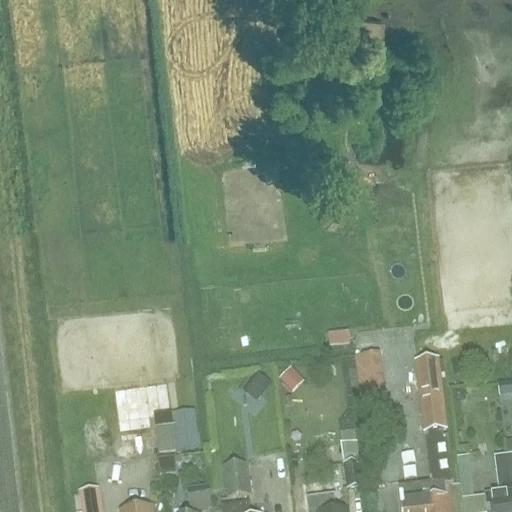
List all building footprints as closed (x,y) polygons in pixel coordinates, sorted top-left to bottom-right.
[(329,102),(328,114),(359,116),(360,104),(329,102)] [(332,351),(355,350),(354,335),(332,335),(332,351)] [(354,359),(357,379),(361,419),(384,416),(376,356),(354,359)] [(445,434),(444,421),(439,377),(444,377),(443,363),(415,366),(423,436),(428,436),(428,441),(425,442),(429,480),(431,480),(432,485),(399,489),(401,511),(450,511),(447,486),(451,485),(446,439),(443,440),(442,434),(445,434)] [(325,378),(335,377),(334,369),(324,370),(325,378)] [(282,382),(296,397),(309,386),(295,371),(282,382)] [(257,375),(243,394),(256,404),(270,385),(257,375)] [(177,454),(198,451),(193,412),(172,415),(177,454)] [(176,453),(175,443),(173,428),(154,430),(158,455),(176,453)] [(504,443),(494,444),(496,459),(494,460),(497,486),(499,486),(501,497),(484,499),(485,511),(511,511),(511,498),(507,458),(506,458),(504,443)] [(362,490),(359,465),(356,444),(340,446),(343,468),(341,468),(345,492),(362,490)] [(145,459),(144,445),(126,446),(127,460),(145,459)] [(468,458),(456,459),(462,501),(473,499),(468,458)] [(106,511),(104,490),(83,492),(84,511),(106,511)] [(198,511),(210,510),(206,490),(187,493),(189,511),(198,511)] [(333,511),(331,499),(319,501),(320,511),(333,511)] [(463,511),(483,511),(483,499),(463,501),(463,511)]
